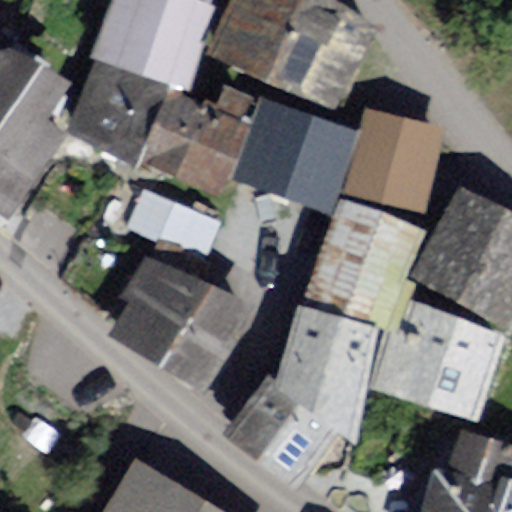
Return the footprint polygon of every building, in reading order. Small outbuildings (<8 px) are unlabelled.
[(123,0),(103,57),(202,89),(226,12),(218,7),(220,0),(123,0)] [(391,21),(346,0),(246,0),(222,56),(349,113),(391,21)] [(0,38),(0,203),(26,221),(82,134),(74,130),(91,86),(57,61),(0,38)] [(182,89),(102,61),(91,86),(74,130),(82,134),(155,163),(169,124),(179,97),(182,89)] [(364,132),(273,102),(262,128),(179,97),(169,124),(256,161),(246,182),(338,217),(364,132)] [(373,115),(356,195),(439,213),(457,133),(373,115)] [(246,182),(256,161),(169,124),(155,163),(238,200),(246,182)] [(511,216),(468,194),(424,278),(511,323),(511,216)] [(221,224),(145,195),(129,236),(204,265),(221,224)] [(434,236),(350,203),(312,297),(397,331),(434,236)] [(267,302),(153,258),(128,300),(138,304),(119,334),(212,391),(252,341),(267,302)] [(511,363),(511,334),(425,303),(397,390),(493,424),(511,363)] [(308,310),(292,381),(361,429),(378,432),(393,335),(308,310)] [(283,374),(237,432),(311,490),(357,431),(292,381),(283,374)] [(449,466),(436,511),(511,511),(511,444),(472,431),(460,469),(449,466)] [(230,511),(143,460),(114,511),(230,511)]
